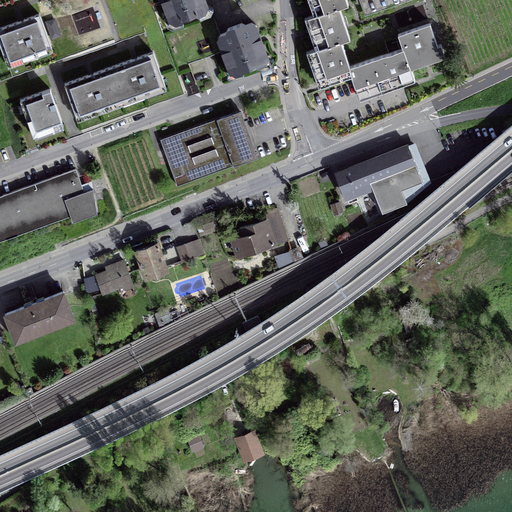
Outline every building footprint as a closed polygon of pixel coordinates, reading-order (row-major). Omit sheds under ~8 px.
[(198,13),(205,11),(207,5),(205,0),(162,0),(170,19),(175,22),(182,19),(183,16),(195,12),(198,13)] [(346,0),(312,0),(317,13),(339,7),(348,4),(346,0)] [(350,37),(339,7),(317,13),(308,16),(319,47),(341,40),(350,37)] [(14,62),(52,48),(39,14),(0,27),(0,43),(6,61),(13,58),(14,62)] [(265,62),(267,56),(256,25),(251,22),(245,25),(242,23),(228,28),(226,32),(220,34),(218,38),(230,70),(236,73),(242,70),(243,67),(256,63),(259,64),(265,62)] [(403,48),(410,64),(441,54),(430,23),(398,33),(403,48)] [(350,71),(350,66),(341,40),(319,47),(310,50),(321,82),(350,71)] [(376,57),(386,85),(414,76),(410,64),(403,48),(376,57)] [(109,67),(120,98),(127,96),(128,100),(144,94),(142,90),(148,88),(150,92),(165,86),(153,51),(132,59),(109,67)] [(350,66),(350,71),(359,95),(386,85),(376,57),(350,66)] [(106,108),(122,102),(120,98),(109,67),(65,83),(76,114),(83,112),(84,115),(100,110),(98,106),(105,104),(106,108)] [(34,119),(39,132),(63,123),(50,88),(20,99),(28,121),(34,119)] [(233,165),(257,156),(244,121),(238,123),(235,112),(217,118),(218,121),(174,137),(173,134),(160,139),(177,185),(189,181),(188,178),(232,162),(233,165)] [(382,211),(407,201),(402,188),(423,180),(408,144),(363,162),(373,186),(372,187),(382,211)] [(373,186),(363,162),(337,172),(349,202),(358,199),(354,188),(361,185),(363,190),(372,187),(373,186)] [(76,168),(0,195),(0,240),(71,215),(73,221),(97,213),(93,188),(84,191),(76,168)] [(332,204),(335,213),(342,211),(339,201),(332,204)] [(278,207),(264,212),(266,219),(240,227),(242,235),(232,238),(238,256),(288,239),(278,207)] [(211,217),(201,221),(203,227),(213,224),(211,217)] [(192,241),(177,246),(182,260),(197,255),(192,241)] [(158,242),(136,250),(145,277),(167,269),(158,242)] [(102,292),(132,281),(124,260),(111,265),(112,269),(96,275),(102,292)] [(63,291),(5,313),(14,336),(72,314),(63,291)] [(392,310),(395,317),(410,311),(407,303),(392,310)] [(168,309),(159,313),(163,324),(172,320),(168,309)] [(263,325),(258,315),(242,323),(247,333),(263,325)] [(263,326),(251,331),(252,335),(264,329),(263,326)] [(329,409),(326,401),(318,404),(320,412),(329,409)] [(198,432),(187,437),(191,447),(202,442),(198,432)] [(238,439),(243,453),(260,447),(254,432),(238,439)]
